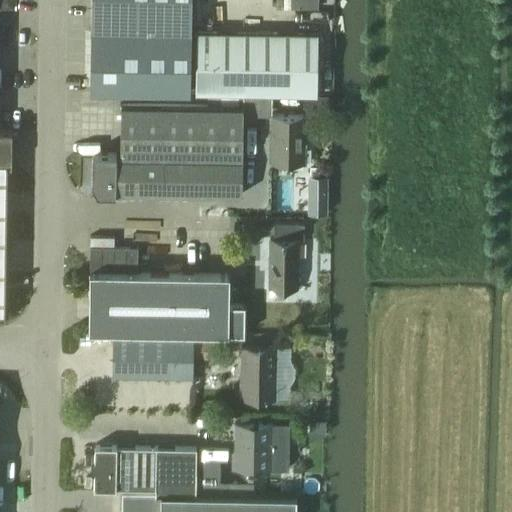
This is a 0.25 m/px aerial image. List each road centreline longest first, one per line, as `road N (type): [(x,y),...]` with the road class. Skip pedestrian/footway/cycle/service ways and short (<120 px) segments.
road 1 (unclassified): [(46,354),(48,0)]
road 2 (unclassified): [(43,511),(46,354)]
